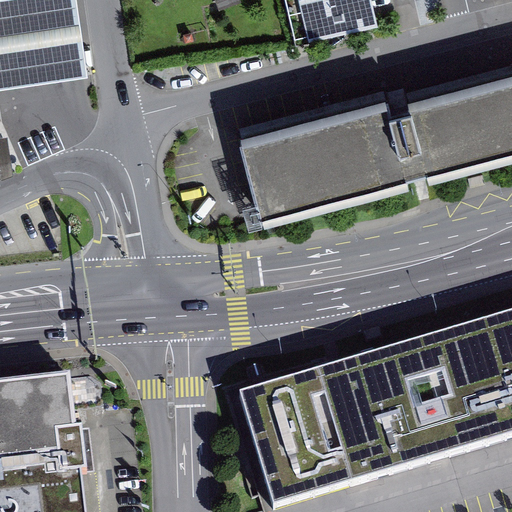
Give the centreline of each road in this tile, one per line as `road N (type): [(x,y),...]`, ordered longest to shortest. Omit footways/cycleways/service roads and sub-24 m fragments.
road 1 (secondary): [(511,213),(332,261),(141,281)]
road 2 (secondary): [(153,310),(284,308),(511,251)]
road 3 (residential): [(102,0),(141,281)]
road 4 (residential): [(153,310),(166,355),(179,511)]
road 5 (secondary): [(0,324),(153,310)]
road 6 (secondary): [(141,281),(49,277),(0,286)]
